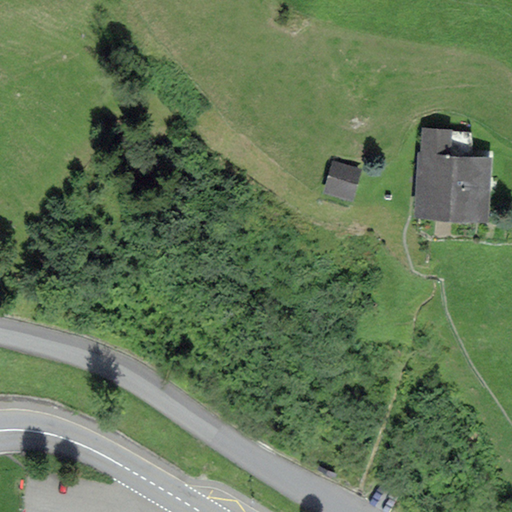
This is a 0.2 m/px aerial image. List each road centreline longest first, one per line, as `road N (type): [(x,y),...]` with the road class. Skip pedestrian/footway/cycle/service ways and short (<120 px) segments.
road 1 (residential): [(0,331),(130,376),(339,511)]
road 2 (primary): [(0,431),(70,440),(198,511)]
